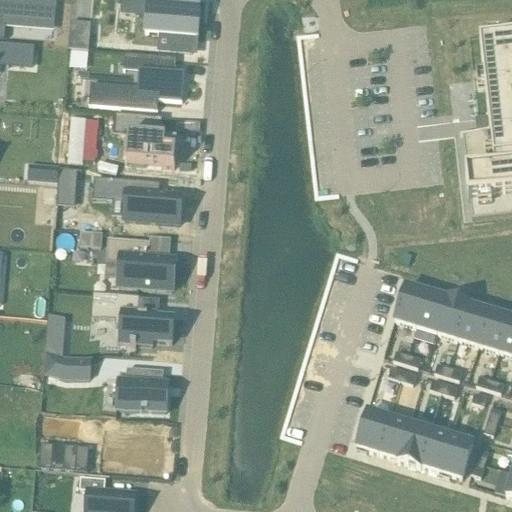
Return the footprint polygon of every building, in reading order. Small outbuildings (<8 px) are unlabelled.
[(0,0),(0,42),(4,43),(6,28),(2,28),(2,26),(2,20),(53,24),(54,15),(54,8),(56,8),(56,3),(53,3),(14,0),(0,0)] [(123,0),(122,15),(147,17),(145,36),(171,38),(170,54),(189,55),(192,55),(193,46),(193,40),(197,40),(199,14),(173,11),(173,3),(134,0),(123,0)] [(70,24),(68,52),(89,54),(91,26),(70,24)] [(489,133),(462,138),(471,223),(511,218),(511,44),(479,48),(489,133)] [(0,46),(0,65),(33,68),(34,49),(0,46)] [(89,107),(89,109),(133,113),(157,115),(157,113),(155,113),(155,103),(182,105),(184,77),(180,77),(174,76),(175,63),(176,63),(176,61),(125,57),(124,59),(139,60),(138,73),(137,91),(102,88),(102,89),(102,90),(102,93),(92,93),(91,101),(90,107),(89,107)] [(114,116),(113,134),(129,135),(126,167),(174,171),(176,143),(160,142),(162,120),(114,116)] [(71,119),(67,167),(83,168),(86,120),(71,119)] [(59,172),(56,203),(75,204),(77,174),(59,172)] [(95,182),(93,199),(127,202),(125,224),(179,228),(180,215),(178,215),(179,201),(159,200),(161,187),(95,182)] [(80,235),(79,250),(94,251),(95,236),(80,235)] [(107,254),(106,266),(109,266),(120,267),(118,290),(172,295),(173,281),(174,273),(175,264),(175,262),(173,262),(169,262),(149,260),(151,245),(107,242),(107,254)] [(406,290),(395,326),(417,332),(428,294),(418,291),(417,294),(406,290)] [(428,294),(417,332),(437,338),(448,302),(447,302),(447,303),(445,302),(428,297),(429,294),(428,294)] [(93,296),(91,320),(113,322),(115,322),(115,328),(116,329),(121,329),(119,347),(131,348),(130,349),(136,350),(136,348),(152,349),(153,345),(172,347),(172,344),(174,326),(173,326),(174,323),(156,321),(156,318),(138,316),(139,300),(93,296)] [(448,302),(437,338),(458,345),(469,308),(464,307),(448,302)] [(469,308),(458,345),(479,351),(489,315),(470,309),(470,308),(469,308)] [(489,315),(479,351),(499,357),(511,319),(501,316),(500,319),(489,315)] [(511,319),(499,357),(511,361),(511,322),(511,319)] [(19,326),(19,334),(31,335),(31,327),(19,326)] [(86,341),(85,352),(110,354),(111,343),(86,341)] [(47,355),(45,375),(89,379),(91,359),(47,355)] [(396,356),(393,365),(405,369),(408,359),(396,356)] [(408,359),(405,369),(418,372),(421,363),(408,359)] [(437,368),(434,378),(447,381),(450,372),(437,368)] [(118,384),(116,411),(117,412),(166,416),(166,415),(168,396),(163,396),(162,396),(162,388),(163,375),(127,372),(126,375),(126,384),(118,384)] [(391,372),(388,382),(400,385),(403,376),(391,372)] [(450,372),(447,381),(459,385),(462,376),(450,372)] [(403,376),(400,385),(413,389),(416,380),(403,376)] [(479,381),(476,390),(488,394),(491,384),(479,381)] [(491,384),(488,394),(501,398),(504,388),(491,384)] [(432,385),(429,394),(442,398),(445,389),(432,385)] [(445,389),(442,398),(454,402),(457,392),(445,389)] [(474,398),(471,407),(484,411),(487,401),(474,398)] [(491,413),(487,425),(497,428),(500,415),(491,413)] [(42,416),(40,435),(71,438),(73,418),(42,416)] [(365,423),(356,454),(367,457),(368,454),(378,458),(389,422),(368,416),(365,423)] [(389,422),(378,458),(398,464),(398,465),(399,465),(410,429),(391,423),(389,422)] [(487,425),(484,437),(493,440),(497,428),(487,425)] [(410,429),(399,465),(419,471),(431,435),(410,429)] [(106,435),(103,471),(158,475),(159,465),(162,465),(164,451),(161,450),(161,440),(142,438),(142,436),(126,435),(126,437),(106,435)] [(431,435),(419,471),(420,472),(421,471),(438,476),(439,476),(439,479),(440,479),(451,441),(431,435)] [(451,441),(440,479),(450,482),(450,480),(462,483),(473,448),(451,441)] [(86,472),(88,449),(40,445),(38,469),(86,472)] [(479,454),(475,466),(484,469),(488,457),(479,454)] [(475,466),(471,479),(480,481),(484,469),(475,466)] [(81,481),(80,494),(88,495),(87,498),(85,511),(133,511),(135,497),(104,495),(105,483),(81,481)]
